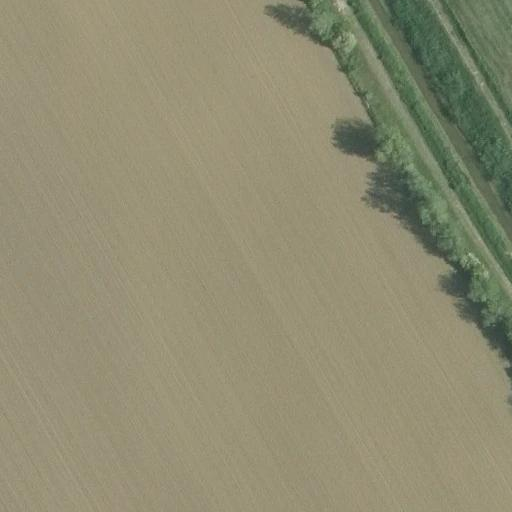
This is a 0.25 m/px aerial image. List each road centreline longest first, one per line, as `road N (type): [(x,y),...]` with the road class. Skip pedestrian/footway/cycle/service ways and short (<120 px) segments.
road 1 (track): [(511,292),(339,0)]
road 2 (track): [(511,140),(431,0)]
